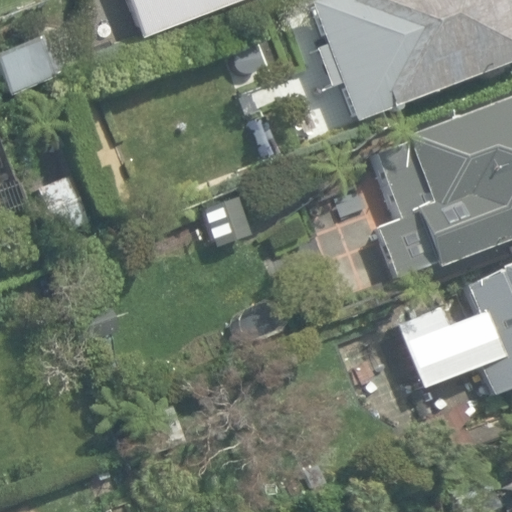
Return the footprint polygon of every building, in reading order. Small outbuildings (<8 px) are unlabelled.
[(119,0),(132,31),(213,0),(119,0)] [(330,90),(343,127),(511,64),(511,0),(301,0),(298,1),(310,35),(301,39),(316,94),(330,90)] [(39,41),(0,54),(0,98),(2,104),(54,86),(39,41)] [(390,285),(511,240),(511,87),(487,97),(491,108),(397,143),(403,158),(373,170),(391,220),(369,228),(390,285)] [(0,193),(12,189),(0,157),(0,193)] [(30,188),(49,237),(83,224),(64,175),(30,188)] [(197,210),(206,238),(227,231),(218,203),(197,210)] [(379,329),(407,398),(471,372),(482,398),(511,385),(511,267),(456,290),(465,312),(435,324),(429,309),(379,329)] [(430,496),(436,511),(482,511),(492,508),(480,477),(430,496)]
